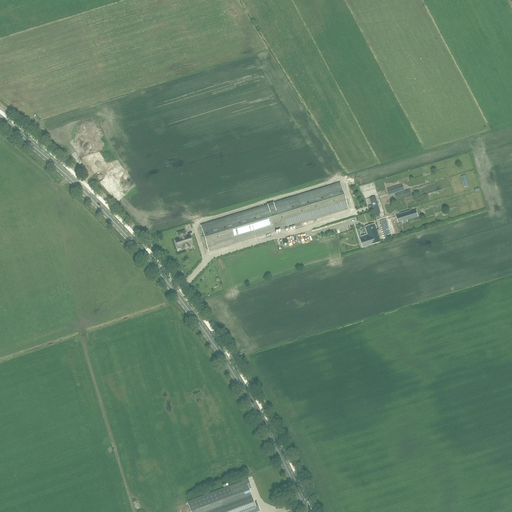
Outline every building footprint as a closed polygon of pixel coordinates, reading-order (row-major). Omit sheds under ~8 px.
[(200,226),(208,252),(348,209),(340,183),(200,226)] [(402,185),(387,189),(389,195),(404,191),(402,185)] [(410,190),(395,194),(396,200),(412,196),(410,190)] [(374,216),(375,216),(379,214),(380,214),(375,196),(369,198),(371,205),(368,206),(369,210),(372,209),(374,216)] [(414,211),(398,216),(400,222),(402,222),(403,224),(407,222),(406,220),(416,218),(414,211)] [(359,239),(361,247),(378,242),(373,224),(365,227),(368,236),(365,237),(364,236),(361,237),(361,238),(359,239)] [(179,239),(175,241),(177,248),(183,247),(183,249),(189,247),(189,245),(192,244),(190,236),(186,237),(184,231),(177,233),(179,239)] [(254,502),(254,501),(249,489),(251,488),(248,479),(187,502),(190,511),(200,511),(204,511),(255,511),(260,511),(256,502),(254,502)]
